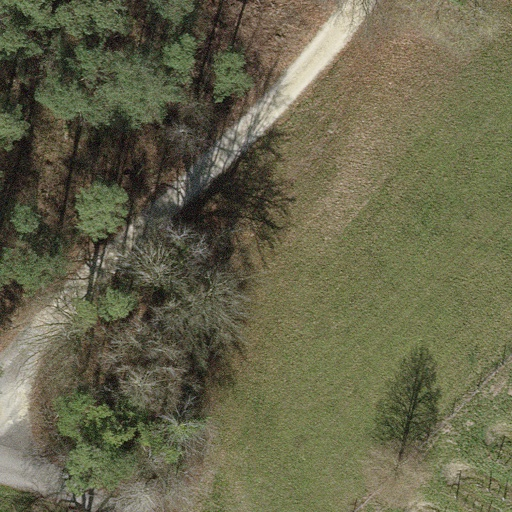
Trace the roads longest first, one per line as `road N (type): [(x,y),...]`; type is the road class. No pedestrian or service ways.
road 1 (track): [(0,372),(287,90),(359,0)]
road 2 (track): [(123,511),(0,458)]
